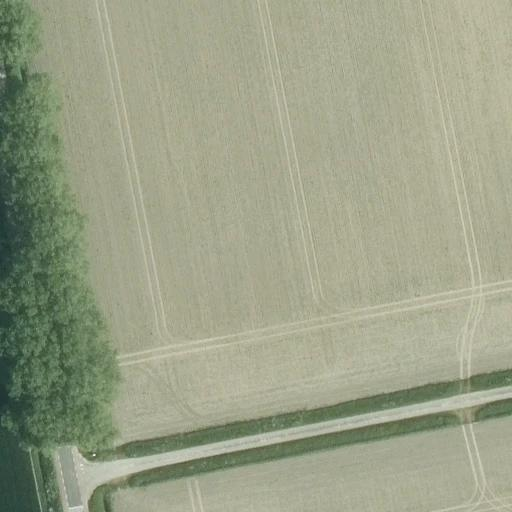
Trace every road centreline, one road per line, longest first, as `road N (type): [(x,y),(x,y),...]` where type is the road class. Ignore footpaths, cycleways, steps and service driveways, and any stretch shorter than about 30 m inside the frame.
road 1 (unclassified): [(68,479),(511,391)]
road 2 (tertiary): [(0,119),(68,479)]
